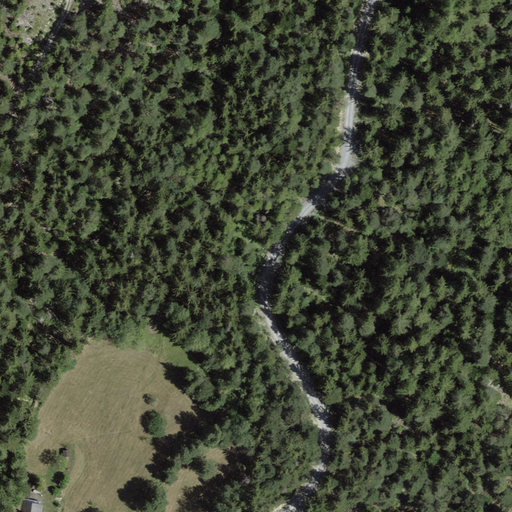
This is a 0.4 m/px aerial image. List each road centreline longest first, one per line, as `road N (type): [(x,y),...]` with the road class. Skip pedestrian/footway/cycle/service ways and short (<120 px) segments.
road 1 (track): [(289,511),(322,466),(323,433),(263,292),(284,238),(342,166),(372,0)]
road 2 (track): [(70,0),(0,116)]
